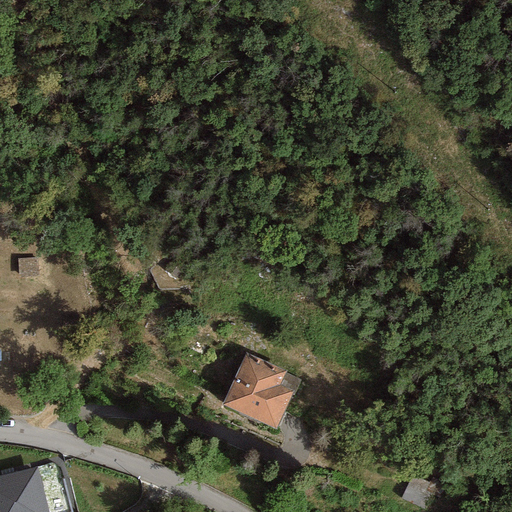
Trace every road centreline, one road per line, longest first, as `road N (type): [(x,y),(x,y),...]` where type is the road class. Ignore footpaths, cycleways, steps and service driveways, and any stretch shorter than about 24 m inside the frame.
road 1 (track): [(0,433),(123,338),(160,324),(18,0)]
road 2 (residential): [(224,511),(134,470),(0,434)]
